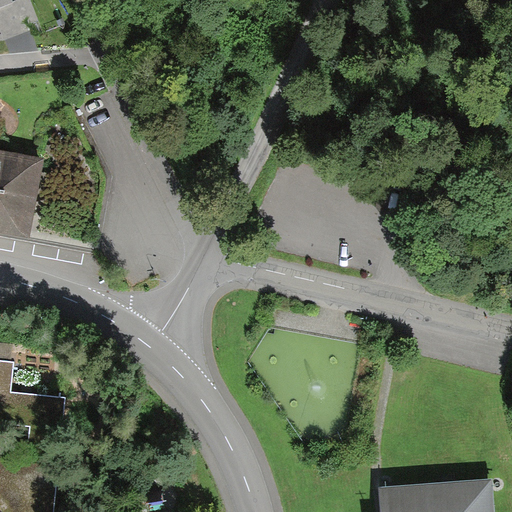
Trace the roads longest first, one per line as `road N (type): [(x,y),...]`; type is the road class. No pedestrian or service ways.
road 1 (residential): [(214,257),(511,332)]
road 2 (unclassified): [(324,0),(214,257)]
road 3 (residential): [(214,257),(107,57)]
road 4 (tertiary): [(144,342),(208,409),(256,511)]
road 5 (tertiary): [(0,276),(78,303),(144,342)]
